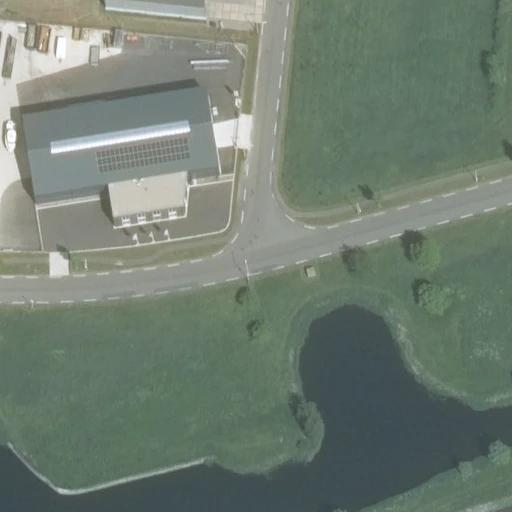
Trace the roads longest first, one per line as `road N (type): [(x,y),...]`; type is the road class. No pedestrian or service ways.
road 1 (unclassified): [(0,290),(112,285),(264,259)]
road 2 (unclassified): [(277,0),(256,200),(264,259)]
road 3 (unclassified): [(264,259),(511,190)]
